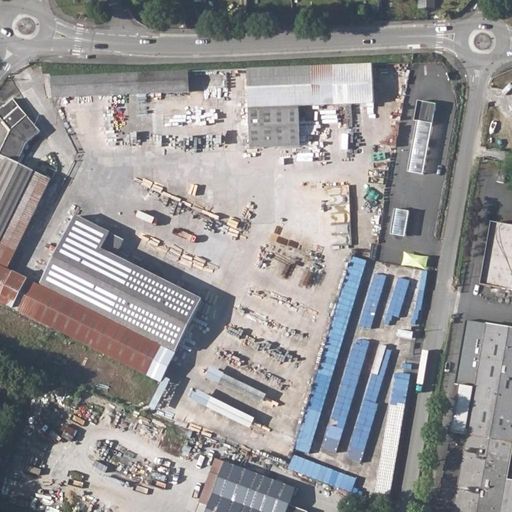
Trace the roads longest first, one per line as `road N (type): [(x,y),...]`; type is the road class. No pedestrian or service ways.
road 1 (unclassified): [(477,89),(407,511)]
road 2 (secondary): [(78,39),(168,46),(427,36)]
